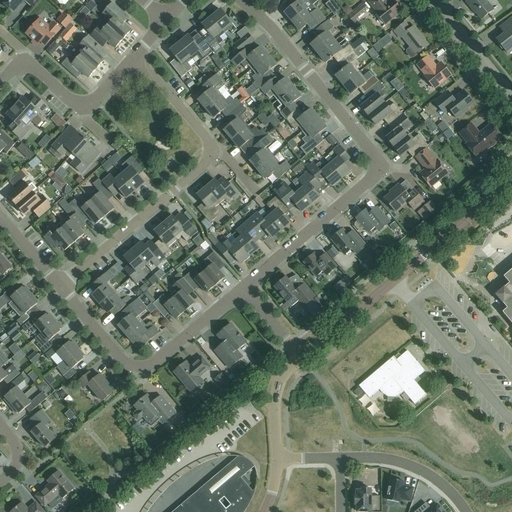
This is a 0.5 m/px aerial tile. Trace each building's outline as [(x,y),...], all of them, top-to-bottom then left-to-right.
[(0,0),(1,0),(13,12),(23,0),(24,0),(31,6),(35,0),(0,0)] [(92,0),(87,6),(93,11),(101,2),(99,0),(92,0)] [(284,12),(292,22),(312,5),(318,0),(287,0),(292,6),(284,12)] [(341,10),(333,0),(331,0),(326,5),(334,15),(341,10)] [(390,0),(386,4),(384,1),(384,0),(370,0),(368,2),(376,11),(375,12),(385,25),(402,11),(392,0),(390,0)] [(493,10),(485,0),(467,0),(466,2),(472,10),(473,9),(481,19),(493,10)] [(129,18),(112,3),(103,14),(106,16),(111,21),(107,25),(123,39),(131,30),(123,24),(129,18)] [(364,3),(348,16),(353,23),(369,9),(364,3)] [(312,5),(292,22),(299,31),(307,25),(312,31),(325,20),(317,9),(316,10),(312,5)] [(56,20),(65,28),(66,29),(71,24),(74,20),(60,8),(58,10),(62,14),(56,20)] [(211,17),(224,34),(229,30),(232,34),(237,30),(221,10),(211,17)] [(220,38),(224,34),(211,17),(202,25),(208,32),(202,37),(213,51),(215,54),(222,49),(218,45),(223,41),(220,38)] [(49,25),(40,18),(26,34),(38,44),(40,41),(45,45),(60,29),(53,22),(52,22),(49,25)] [(508,54),(511,50),(511,18),(500,28),(505,34),(497,40),(508,54)] [(318,54),(334,41),(331,36),(336,32),(327,21),(313,32),(318,38),(310,45),(318,54)] [(410,30),(405,23),(394,31),(400,39),(402,37),(411,48),(407,51),(407,53),(411,58),(413,58),(428,45),(420,35),(421,35),(414,26),(410,30)] [(75,28),(71,24),(66,29),(65,28),(59,36),(64,40),(75,28)] [(89,35),(88,36),(102,48),(107,42),(115,48),(123,39),(107,25),(103,30),(99,26),(90,36),(89,35)] [(202,25),(196,30),(202,37),(207,32),(202,25)] [(195,42),(201,37),(196,30),(189,35),(195,42)] [(240,52),(254,41),(248,34),(234,45),(240,52)] [(102,48),(88,36),(80,46),(77,46),(74,49),(96,69),(97,69),(104,60),(101,57),(106,51),(102,48)] [(213,51),(202,37),(195,43),(188,36),(179,43),(192,59),(197,56),(202,61),(212,52),(213,51)] [(338,63),(354,51),(345,40),(338,45),(334,41),(318,54),(325,63),(333,57),(338,63)] [(378,53),(385,47),(380,40),(373,47),(378,53)] [(188,63),(192,59),(179,43),(170,51),(178,60),(172,65),(170,63),(181,77),(192,68),(188,63)] [(343,85),(360,72),(356,67),(360,64),(356,59),(358,58),(366,52),(361,46),(354,51),(338,63),(343,70),(336,76),(343,85)] [(248,47),(231,61),(236,68),(241,64),(244,68),(248,65),(252,69),(268,56),(261,47),(253,53),(248,47)] [(96,70),(96,69),(74,49),(70,54),(71,55),(67,59),(67,58),(61,65),(77,79),(77,78),(74,76),(79,70),(88,78),(96,70)] [(260,88),(273,78),(268,72),(276,65),(268,56),(252,69),(256,74),(252,77),(255,82),(252,84),(257,91),(260,88)] [(436,67),(428,57),(417,65),(425,75),(424,76),(434,89),(451,75),(441,63),(436,67)] [(363,94),(379,82),(374,75),(372,77),(369,72),(363,76),(360,72),(343,85),(351,94),(358,88),(363,94)] [(206,109),(222,95),(218,91),(225,85),(216,74),(200,88),(201,88),(203,86),(207,92),(198,100),(206,109)] [(273,78),(260,88),(269,99),(273,96),(277,101),(293,87),(286,78),(281,82),(276,75),(273,78)] [(241,84),(249,80),(247,76),(239,79),(241,84)] [(368,116),(385,103),(381,98),(385,95),(381,91),(384,88),(379,82),(363,94),(368,101),(361,107),(368,116)] [(286,119),(299,109),(293,103),(301,97),(293,87),(277,101),(281,105),(277,108),(286,119)] [(474,103),(463,91),(453,99),(447,92),(434,102),(443,113),(448,109),(457,119),(468,110),(467,108),(474,103)] [(222,95),(206,109),(214,118),(223,110),(228,116),(242,105),(237,98),(233,101),(230,96),(226,100),(222,95)] [(22,96),(14,106),(38,127),(42,122),(41,120),(37,115),(39,112),(42,116),(49,108),(35,96),(31,100),(33,102),(31,104),(22,96)] [(389,125),(403,114),(394,103),(388,107),(385,103),(368,116),(376,125),(383,119),(389,125)] [(232,139),(248,126),(244,121),(248,118),(244,113),(247,110),(242,105),(228,116),(233,122),(224,130),(232,139)] [(31,121),(14,106),(6,115),(13,121),(7,127),(21,140),(31,129),(27,126),(31,121)] [(302,132),(319,118),(311,109),(304,115),(299,109),(286,119),(294,130),(298,127),(302,132)] [(403,114),(389,125),(394,132),(386,138),(393,147),(410,134),(406,129),(411,125),(403,114)] [(66,123),(61,118),(55,124),(61,129),(66,123)] [(319,118),(302,132),(306,136),(302,139),(305,143),(300,147),(306,155),(311,151),(324,141),(318,134),(326,128),(319,118)] [(424,122),(428,127),(433,123),(429,118),(425,121),(424,122)] [(479,134),(471,124),(459,133),(467,143),(466,145),(477,158),(491,147),(492,148),(496,144),(495,143),(502,138),(491,124),(479,134)] [(65,153),(69,157),(73,154),(86,139),(84,138),(84,139),(70,126),(52,147),(62,156),(65,153)] [(249,141),(254,147),(268,135),(262,129),(259,131),(255,127),(251,130),(248,126),(232,139),(239,148),(249,141)] [(0,152),(3,150),(6,153),(15,144),(3,133),(4,135),(0,139),(0,152)] [(410,134),(393,147),(401,157),(408,151),(412,158),(428,145),(419,134),(414,139),(410,134)] [(254,147),(259,153),(250,161),(258,170),(273,157),(265,148),(273,141),(268,135),(254,147)] [(333,146),(337,143),(333,138),(330,135),(326,138),(333,146)] [(86,139),(73,154),(77,158),(71,164),(82,173),(100,153),(86,141),(87,140),(86,139)] [(111,146),(112,146),(117,151),(120,147),(115,142),(111,146)] [(26,146),(18,153),(22,158),(30,152),(26,146)] [(275,157),(279,162),(284,158),(285,160),(293,154),(288,146),(275,157)] [(350,158),(339,146),(329,154),(332,158),(327,162),(341,178),(350,171),(344,163),(350,158)] [(437,161),(427,149),(416,157),(424,168),(425,167),(427,169),(420,174),(430,187),(447,173),(437,161)] [(137,174),(143,168),(132,156),(122,165),(126,171),(121,175),(135,191),(144,183),(137,174)] [(278,174),(280,177),(291,168),(285,162),(280,166),(273,157),(258,170),(266,179),(275,171),(279,176),(278,174)] [(26,165),(28,170),(36,167),(34,162),(26,165)] [(309,171),(319,183),(325,178),(332,186),(341,178),(327,162),(323,166),(320,162),(315,166),(313,163),(310,166),(308,164),(305,167),(309,171)] [(16,206),(33,192),(32,192),(37,188),(32,183),(28,186),(22,180),(26,177),(21,171),(9,181),(9,182),(11,180),(18,188),(8,196),(16,206)] [(313,188),(319,183),(309,171),(294,184),(297,188),(311,204),(320,197),(313,188)] [(50,179),(62,189),(66,184),(55,174),(50,179)] [(112,194),(113,194),(118,189),(126,198),(135,191),(121,175),(117,178),(114,175),(112,176),(110,175),(102,182),(112,194)] [(238,194),(223,177),(217,182),(215,180),(206,188),(220,204),(224,200),(227,204),(238,194)] [(106,200),(112,194),(102,182),(99,179),(93,184),(97,189),(93,192),(96,196),(91,200),(105,217),(114,209),(106,200)] [(288,208),(294,203),(302,212),(311,204),(297,188),(293,192),(284,182),(274,191),(277,196),(288,208)] [(407,194),(399,184),(393,189),(394,190),(384,199),(396,213),(408,203),(414,210),(424,202),(413,189),(407,194)] [(205,205),(199,210),(210,223),(216,217),(214,215),(219,211),(215,207),(220,204),(206,188),(197,195),(205,205)] [(38,198),(33,192),(16,206),(25,215),(32,209),(39,217),(52,206),(42,195),(38,198)] [(281,213),(288,208),(277,196),(266,205),(271,210),(266,214),(280,230),(289,223),(281,213)] [(82,220),(88,215),(96,224),(105,217),(91,200),(86,205),(83,201),(79,204),(75,199),(69,204),(70,206),(74,210),(82,220)] [(428,203),(422,208),(429,216),(435,211),(438,209),(431,200),(428,203)] [(390,222),(377,207),(370,213),(367,209),(356,218),(358,221),(355,224),(355,226),(359,230),(361,230),(364,228),(368,233),(375,227),(379,231),(390,222)] [(253,217),(247,222),(255,232),(260,238),(267,233),(271,238),(280,230),(266,214),(263,209),(258,213),(253,217)] [(172,216),(163,224),(177,240),(182,236),(186,242),(197,232),(180,213),(174,218),(172,216)] [(78,228),(83,223),(76,214),(70,218),(69,217),(59,225),(74,243),(84,234),(78,228)] [(210,223),(206,218),(201,222),(204,226),(205,227),(208,230),(212,226),(210,223)] [(254,243),(260,238),(247,222),(237,231),(241,237),(237,241),(250,256),(259,248),(254,243)] [(162,241),(156,246),(165,257),(171,251),(168,248),(177,240),(163,224),(154,231),(162,241)] [(74,243),(59,225),(45,237),(55,249),(60,245),(65,251),(74,243)] [(366,246),(353,231),(348,235),(343,229),(331,239),(345,255),(352,249),(357,254),(366,246)] [(226,238),(216,246),(230,264),(236,259),(240,264),(250,256),(237,241),(232,245),(226,238)] [(142,242),(133,250),(146,265),(151,260),(156,266),(166,258),(151,240),(144,245),(142,242)] [(195,261),(210,252),(206,244),(191,252),(195,261)] [(146,265),(133,250),(124,257),(129,264),(123,269),(136,284),(146,275),(141,269),(146,265)] [(368,261),(371,264),(378,259),(371,251),(364,256),(368,261)] [(0,272),(2,275),(12,267),(0,253),(0,272)] [(218,269),(223,265),(214,253),(203,262),(208,269),(204,272),(215,285),(225,278),(218,269)] [(314,253),(304,262),(316,277),(323,271),(327,276),(337,267),(326,254),(319,259),(314,253)] [(114,277),(122,271),(117,264),(109,271),(114,277)] [(511,269),(504,277),(509,283),(495,295),(507,308),(502,312),(511,323),(511,269)] [(192,289),(198,284),(206,293),(215,285),(204,272),(199,276),(194,270),(183,278),(192,289)] [(100,304),(116,290),(112,286),(116,283),(107,272),(90,287),(95,293),(92,295),(100,304)] [(295,288),(286,277),(275,287),(292,307),(299,301),(304,307),(315,297),(304,284),(298,289),(297,287),(295,288)] [(176,291),(171,295),(185,311),(194,304),(188,296),(194,291),(192,289),(183,278),(173,287),(176,291)] [(139,288),(143,293),(148,289),(144,284),(139,288)] [(18,306),(32,294),(26,287),(24,288),(23,287),(11,297),(8,299),(4,295),(0,298),(0,309),(7,304),(9,304),(13,310),(14,309),(18,306)] [(116,290),(100,304),(108,313),(110,311),(114,316),(132,301),(124,292),(120,287),(116,290)] [(18,306),(14,309),(21,318),(17,321),(21,326),(30,318),(26,313),(37,304),(36,303),(38,301),(32,294),(18,306)] [(163,316),(169,311),(176,319),(185,311),(171,295),(167,299),(164,295),(153,304),(163,316)] [(123,311),(128,317),(118,325),(126,335),(142,321),(138,316),(147,309),(138,299),(123,311)] [(41,333),(55,321),(49,314),(47,316),(46,314),(35,323),(31,319),(22,327),(26,332),(29,329),(33,334),(38,329),(41,333)] [(61,329),(55,321),(41,333),(35,338),(39,343),(37,345),(44,353),(54,345),(50,340),(60,331),(59,330),(61,329)] [(142,321),(126,335),(134,344),(137,341),(142,347),(159,333),(150,322),(146,325),(142,321)] [(19,328),(15,324),(6,332),(9,336),(19,328)] [(229,368),(242,357),(237,350),(246,342),(231,324),(217,335),(224,343),(215,351),(229,368)] [(64,360),(78,349),(72,341),(70,343),(69,342),(59,351),(55,346),(45,354),(49,359),(57,352),(64,360)] [(85,356),(78,349),(57,367),(61,371),(60,372),(67,381),(77,372),(73,368),(84,359),(83,358),(85,356)] [(0,368),(1,368),(9,361),(0,350),(0,368)] [(394,357),(359,386),(369,398),(381,389),(383,392),(386,394),(388,395),(391,396),(394,395),(397,395),(399,393),(403,390),(415,405),(426,395),(414,380),(425,371),(407,351),(397,360),(394,357)] [(210,367),(201,357),(190,366),(186,362),(174,372),(188,388),(191,392),(204,382),(200,376),(210,367)] [(16,358),(11,362),(18,370),(23,367),(16,358)] [(1,368),(0,368),(0,382),(6,377),(10,382),(20,374),(16,369),(12,365),(4,372),(1,368)] [(50,372),(52,377),(59,374),(57,369),(50,372)] [(95,379),(89,372),(78,382),(83,389),(88,385),(102,402),(113,393),(107,386),(109,384),(100,374),(95,379)] [(223,388),(229,383),(221,374),(215,379),(223,388)] [(10,407),(24,395),(17,387),(25,380),(21,375),(12,383),(15,388),(5,397),(6,398),(4,400),(10,407)] [(42,392),(30,403),(31,404),(35,408),(47,398),(42,392)] [(24,395),(10,407),(16,414),(18,412),(19,414),(26,408),(31,404),(30,403),(24,395)] [(176,413),(161,396),(153,402),(147,395),(134,406),(138,410),(134,413),(134,416),(137,420),(140,420),(143,417),(151,426),(161,419),(164,423),(176,413)] [(65,414),(70,420),(75,416),(70,410),(65,414)] [(45,448),(55,439),(45,426),(50,422),(41,411),(31,420),(37,427),(32,432),(45,448)] [(178,428),(185,421),(182,416),(174,423),(178,428)] [(244,511),(247,508),(253,498),(256,488),(256,486),(257,479),(256,471),(256,470),(256,469),(254,466),(252,463),(250,461),(247,459),(244,457),(240,456),(238,456),(171,511),(244,511)] [(49,484),(36,496),(44,506),(59,494),(62,498),(74,489),(59,471),(47,481),(49,484)] [(390,479),(386,500),(400,503),(400,499),(410,501),(413,488),(406,487),(406,488),(403,487),(404,482),(390,479)] [(357,504),(357,511),(371,511),(371,510),(380,510),(380,496),(371,496),(371,489),(362,489),(362,491),(357,491),(357,496),(355,496),(355,504),(357,504)] [(44,511),(36,503),(28,509),(22,503),(10,511),(44,511)]
